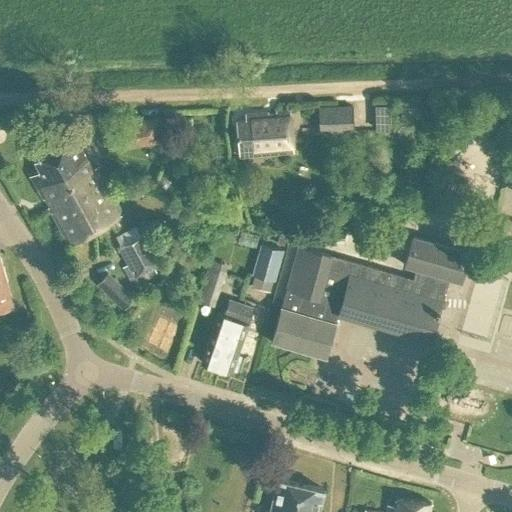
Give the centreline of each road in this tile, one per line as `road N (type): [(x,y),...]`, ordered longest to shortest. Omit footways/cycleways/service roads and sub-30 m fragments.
road 1 (track): [(0,98),(511,76)]
road 2 (tertiary): [(470,481),(197,395),(84,373)]
road 3 (unclassified): [(84,373),(51,287),(0,210)]
road 4 (tertiary): [(0,484),(47,410),(84,373)]
